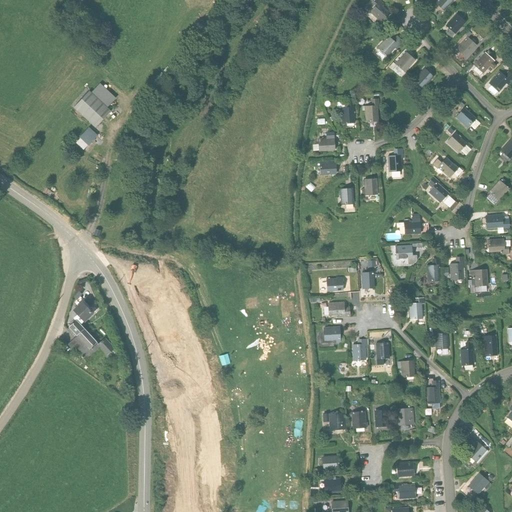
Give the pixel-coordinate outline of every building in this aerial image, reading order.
[(375,6),(370,12),(382,22),(390,13),(381,6),(383,4),(378,0),(373,0),(372,2),(375,6)] [(437,0),(435,2),(444,11),(454,0),(437,0)] [(466,22),(457,14),(446,26),(455,34),(466,22)] [(398,45),(388,36),(378,48),(387,56),(398,45)] [(468,36),(456,49),(466,58),(478,46),(468,36)] [(406,52),(395,64),(405,72),(416,60),(406,52)] [(486,52),(474,66),(484,74),(495,62),(486,52)] [(424,69),(413,80),(423,89),(434,77),(424,69)] [(500,71),(489,84),(499,92),(506,84),(508,86),(511,81),(511,74),(509,71),(505,76),(500,71)] [(98,85),(89,94),(105,109),(114,100),(98,85)] [(87,92),(71,108),(93,129),(109,113),(105,109),(89,94),(87,92)] [(379,106),(379,99),(371,100),(372,106),(364,106),(365,123),(379,122),(378,106),(379,106)] [(356,112),(355,101),(346,101),(347,107),(340,107),(341,124),(355,124),(354,112),(356,112)] [(476,118),(465,108),(456,118),(467,128),(476,118)] [(78,140),(74,144),(72,142),(67,146),(72,151),(77,147),(82,151),(95,137),(86,129),(77,138),(78,140)] [(335,151),(334,133),(328,134),(329,139),(318,140),(319,152),(335,151)] [(468,144),(456,133),(447,143),(459,154),(468,144)] [(511,139),(501,151),(510,159),(511,157),(511,139)] [(394,156),(388,156),(388,172),(401,172),(401,160),(403,159),(402,149),(393,149),(394,156)] [(458,169),(447,158),(438,168),(449,179),(458,169)] [(336,162),(319,163),(320,176),(337,175),(336,162)] [(439,182),(434,178),(429,182),(434,187),(429,193),(441,204),(449,195),(438,183),(439,182)] [(377,179),(364,180),(364,196),(378,196),(377,179)] [(501,181),(490,193),(499,202),(510,190),(501,181)] [(353,204),(352,188),(339,189),(341,205),(353,204)] [(445,201),(453,208),(458,200),(450,194),(445,201)] [(405,221),(405,236),(420,236),(420,215),(412,216),(412,221),(405,221)] [(503,215),(488,216),(488,229),(499,228),(499,232),(504,232),(503,215)] [(504,239),(488,241),(490,254),(501,253),(501,257),(510,256),(509,248),(505,248),(504,239)] [(412,246),(395,248),(396,261),(413,260),(412,246)] [(456,265),(450,265),(451,281),(464,281),(464,269),(465,269),(465,258),(456,259),(456,265)] [(433,266),(426,267),(427,284),(441,283),(440,271),(441,271),(441,260),(432,260),(433,266)] [(489,288),(488,272),(470,273),(471,279),(475,279),(475,288),(489,288)] [(375,290),(374,273),(361,274),(362,291),(375,290)] [(342,280),(326,281),(327,293),(343,292),(342,280)] [(80,304),(71,312),(82,324),(92,316),(80,304)] [(344,304),(328,305),(329,317),(337,317),(338,320),(350,319),(350,309),(344,309),(344,304)] [(422,305),(409,306),(411,322),(423,321),(422,305)] [(96,345),(74,323),(66,330),(87,352),(96,345)] [(340,328),(323,329),(324,343),(336,342),(336,346),(341,346),(340,328)] [(448,335),(435,335),(436,351),(449,350),(448,335)] [(497,338),(484,339),(486,359),(499,357),(497,338)] [(113,351),(104,341),(96,348),(105,359),(113,351)] [(366,341),(355,341),(355,346),(352,346),(352,363),(367,362),(366,341)] [(389,345),(377,346),(377,361),(390,360),(389,345)] [(473,351),(461,352),(461,368),(475,368),(473,351)] [(414,363),(402,364),(402,380),(414,379),(414,363)] [(432,390),(427,390),(427,406),(441,405),(439,383),(432,383),(432,390)] [(414,411),(397,412),(398,428),(415,427),(414,411)] [(388,412),(375,413),(376,430),(389,429),(388,412)] [(366,414),(351,415),(352,431),(367,430),(366,414)] [(342,416),(328,416),(329,433),(343,432),(342,416)] [(488,454),(477,445),(467,456),(477,465),(488,454)] [(340,472),(339,459),(322,460),(323,473),(340,472)] [(414,466),(397,467),(398,481),(415,480),(414,466)] [(493,488),(480,476),(469,488),(482,500),(493,488)] [(341,495),(340,482),(323,483),(324,497),(341,495)] [(415,488),(399,489),(400,503),(416,502),(415,488)]
